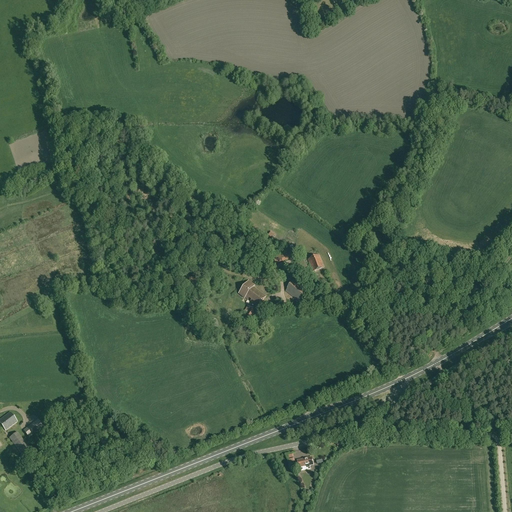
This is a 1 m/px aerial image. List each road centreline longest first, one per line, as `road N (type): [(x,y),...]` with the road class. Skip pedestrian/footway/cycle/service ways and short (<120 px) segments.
road 1 (secondary): [(69,511),(436,362)]
road 2 (unclassified): [(99,511),(238,457),(349,429),(443,374)]
road 3 (track): [(511,255),(436,362)]
